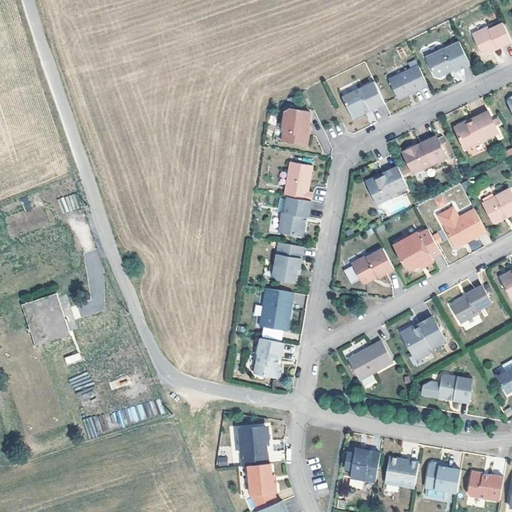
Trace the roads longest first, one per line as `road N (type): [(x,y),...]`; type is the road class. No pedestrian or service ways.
road 1 (residential): [(29,0),(114,254),(163,368),(180,380),(300,405)]
road 2 (residential): [(511,69),(349,149),(310,352)]
road 3 (residential): [(310,352),(511,241)]
road 4 (residential): [(300,405),(474,442),(511,438)]
